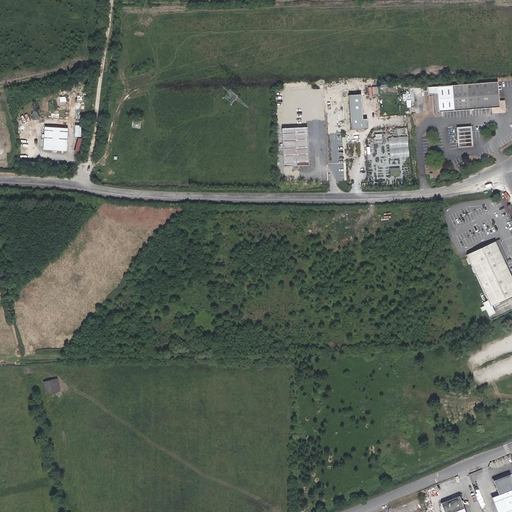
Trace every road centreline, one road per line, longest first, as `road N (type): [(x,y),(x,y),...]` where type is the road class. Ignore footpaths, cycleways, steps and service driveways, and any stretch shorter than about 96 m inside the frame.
road 1 (tertiary): [(0,177),(119,191),(337,195),(439,190),(502,166)]
road 2 (track): [(113,0),(84,185)]
road 3 (unclassified): [(349,511),(511,444)]
